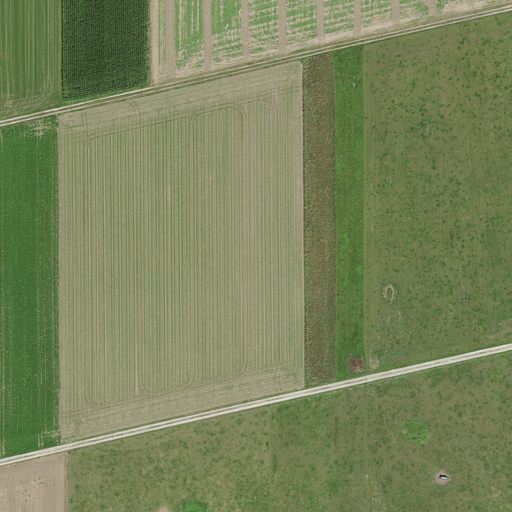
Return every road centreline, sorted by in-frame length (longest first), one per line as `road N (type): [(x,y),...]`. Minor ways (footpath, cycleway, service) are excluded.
road 1 (track): [(0,122),(511,6)]
road 2 (track): [(511,348),(0,463)]
